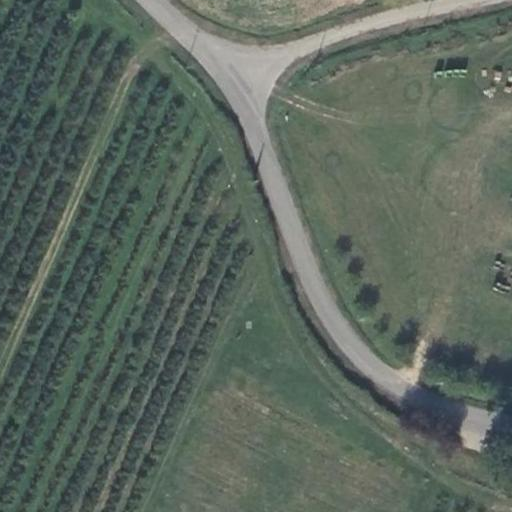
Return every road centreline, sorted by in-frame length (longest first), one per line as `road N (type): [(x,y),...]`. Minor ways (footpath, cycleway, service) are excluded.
road 1 (unclassified): [(222,75),(317,294),(350,344),(410,393),(511,424)]
road 2 (track): [(0,377),(146,44)]
road 3 (residential): [(222,75),(340,32),(476,0)]
